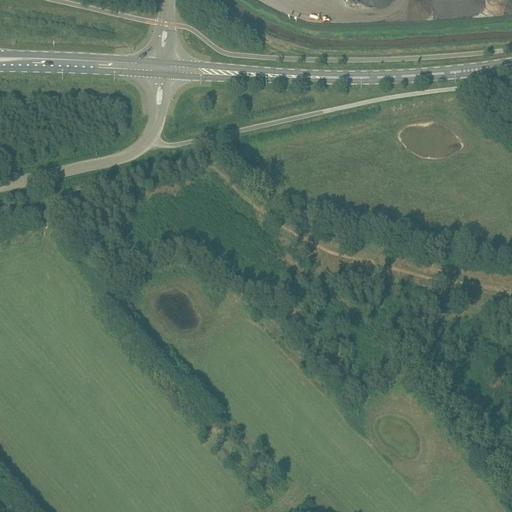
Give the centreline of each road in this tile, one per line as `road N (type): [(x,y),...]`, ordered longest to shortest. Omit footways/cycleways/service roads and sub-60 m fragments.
road 1 (primary): [(169,69),(365,80),(511,67)]
road 2 (unclassified): [(0,184),(127,157),(149,139),(156,116)]
road 3 (primary): [(0,61),(154,67)]
